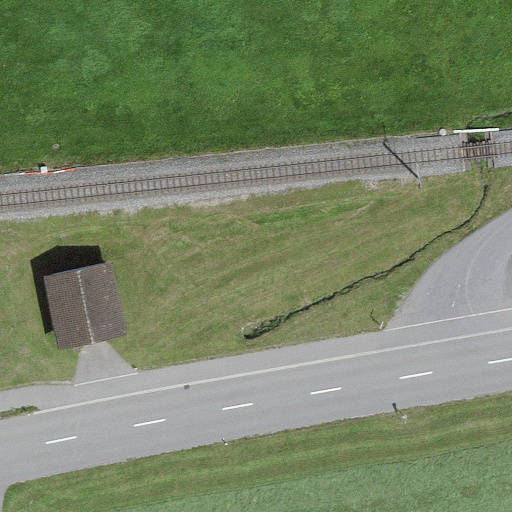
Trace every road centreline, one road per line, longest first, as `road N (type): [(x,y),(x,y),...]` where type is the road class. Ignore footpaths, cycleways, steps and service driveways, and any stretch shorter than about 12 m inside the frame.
road 1 (secondary): [(0,454),(457,371)]
road 2 (unclassified): [(457,371),(452,328),(461,285),(511,235)]
